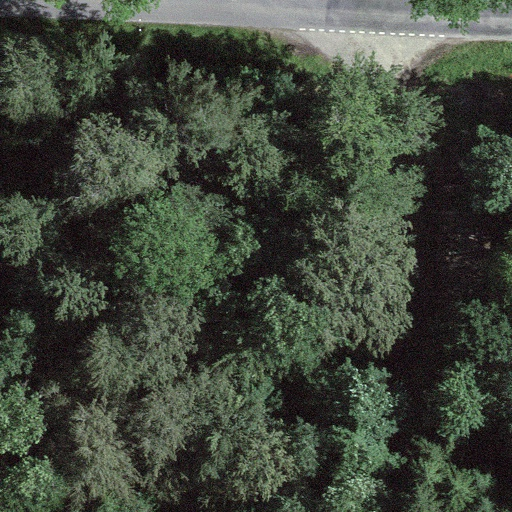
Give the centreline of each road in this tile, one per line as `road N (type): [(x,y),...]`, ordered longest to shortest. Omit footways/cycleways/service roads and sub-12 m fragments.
road 1 (track): [(387,511),(413,13)]
road 2 (tertiary): [(156,0),(511,17)]
